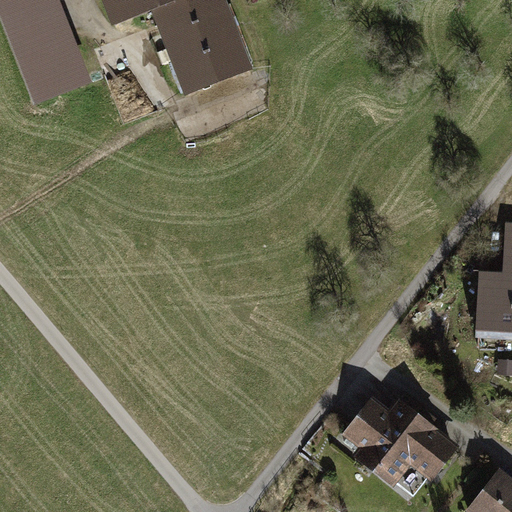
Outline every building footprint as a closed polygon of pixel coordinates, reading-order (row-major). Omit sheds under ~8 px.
[(52,0),(0,0),(0,3),(38,101),(85,83),(52,0)] [(154,10),(187,93),(249,68),(222,0),(106,0),(117,25),(154,10)] [(511,279),(482,278),(479,332),(511,333),(511,279)] [(391,418),(373,404),(350,434),(367,448),(361,456),(391,479),(409,457),(431,474),(452,447),(400,406),(391,418)] [(511,511),(511,483),(500,474),(472,509),(475,511),(511,511)]
